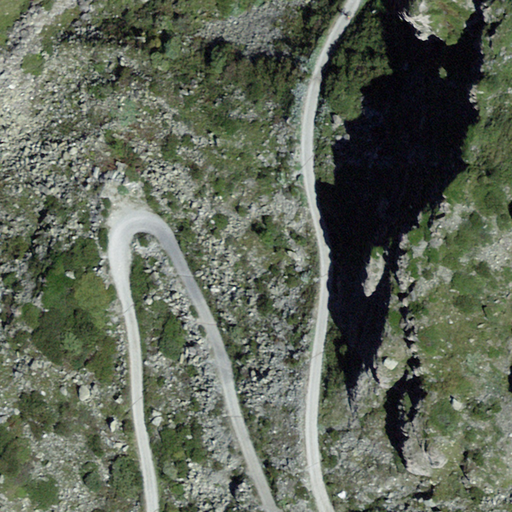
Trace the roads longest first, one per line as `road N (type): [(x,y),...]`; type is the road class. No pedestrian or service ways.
road 1 (track): [(273,511),(168,239),(132,229),(115,249),(135,324),(149,511)]
road 2 (track): [(353,0),(321,70),(303,155),(320,239),(313,443),(325,511)]
